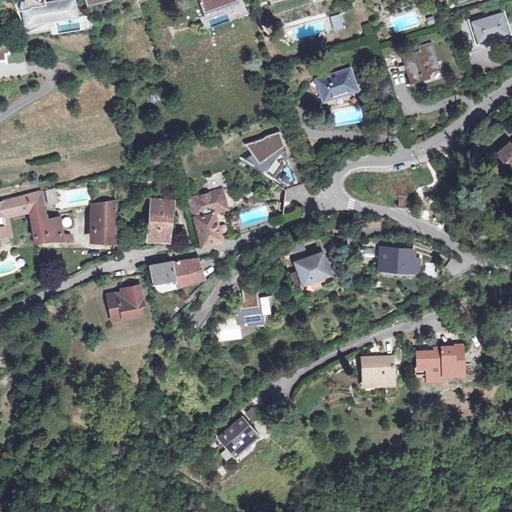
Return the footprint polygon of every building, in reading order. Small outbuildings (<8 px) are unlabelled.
[(47,19),(73,15),(70,0),(62,0),(43,3),(41,0),(25,0),(27,8),(15,11),(17,18),(20,16),(26,30),(47,20),(47,19)] [(487,43),(484,34),(507,27),(501,5),(473,13),(476,25),(469,27),(475,47),(487,43)] [(339,13),(329,16),(332,29),(343,26),(339,13)] [(17,18),(24,31),(26,30),(20,16),(17,18)] [(443,64),(434,35),(424,39),(426,45),(401,52),(411,82),(430,76),(428,69),(443,64)] [(319,80),(327,102),(358,92),(351,70),(319,80)] [(264,139),(246,145),(252,155),(240,159),(277,184),(285,190),(303,183),(297,168),(290,159),(285,146),(280,132),(267,136),(264,139)] [(511,174),(511,173),(511,148),(508,145),(496,157),(511,174)] [(223,240),(212,212),(227,208),(220,189),(227,186),(221,169),(200,177),(206,191),(187,198),(195,218),(193,219),(205,247),(223,240)] [(394,203),(402,204),(403,196),(409,193),(413,186),(412,180),(409,173),(402,170),(395,171),(389,175),(386,181),(387,186),(389,191),(395,196),(394,203)] [(54,190),(44,193),(47,207),(57,204),(54,190)] [(64,241),(63,235),(61,235),(59,214),(53,215),(53,218),(42,220),(37,195),(0,203),(0,236),(8,235),(6,218),(25,212),(31,244),(52,239),(53,241),(64,241)] [(174,211),(170,211),(172,201),(147,199),(145,230),(140,230),(140,241),(165,242),(166,227),(173,228),(174,211)] [(91,242),(108,242),(112,243),(112,201),(91,205),(91,242)] [(487,237),(483,227),(470,232),(474,242),(487,237)] [(407,271),(408,252),(382,248),(380,267),(407,271)] [(322,253),(295,262),(302,283),(329,273),(322,253)] [(177,288),(206,281),(201,258),(175,264),(173,262),(153,266),(156,286),(158,290),(163,293),(167,293),(177,290),(177,288)] [(452,258),(444,265),(453,274),(461,267),(452,258)] [(139,286),(126,288),(127,292),(121,293),(106,295),(109,314),(114,316),(119,315),(121,320),(140,316),(139,308),(142,308),(139,286)] [(238,311),(241,325),(263,321),(263,317),(272,315),(269,298),(260,299),(258,288),(243,290),(245,302),(240,302),(242,311),(238,311)] [(464,345),(456,346),(455,359),(463,359),(464,345)] [(455,359),(456,346),(443,346),(443,350),(414,351),(415,377),(443,378),(443,373),(463,374),(463,359),(455,359)] [(392,380),(390,353),(361,355),(363,383),(392,380)] [(256,433),(240,416),(219,436),(235,453),(256,433)] [(118,450),(116,440),(107,442),(109,452),(118,450)]
